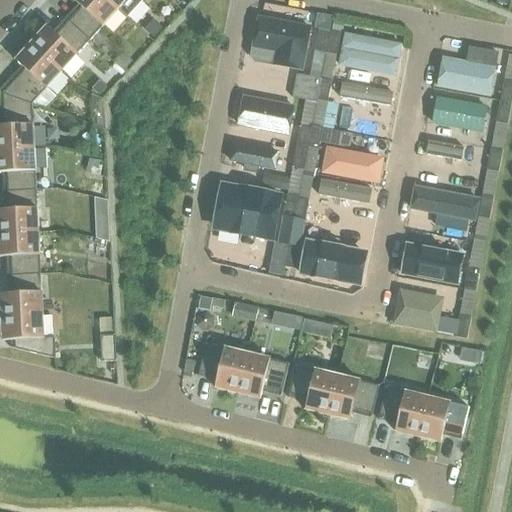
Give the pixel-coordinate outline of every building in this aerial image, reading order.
[(67,19),(91,41),(119,10),(108,0),(73,0),(82,8),(70,21),(67,19)] [(108,0),(119,10),(128,19),(145,0),(108,0)] [(318,13),(315,29),(321,30),(330,31),(333,16),(318,13)] [(91,41),(67,19),(66,19),(69,22),(57,36),(48,28),(32,45),(63,72),(91,41)] [(345,22),(336,20),(334,30),(343,32),(345,22)] [(314,30),(265,21),(260,49),(282,53),(280,65),(307,70),(314,30)] [(153,23),(144,33),(154,42),(163,32),(153,23)] [(328,54),(332,32),(330,31),(321,30),(317,52),(328,54)] [(339,56),(343,34),(335,32),(332,32),(328,54),(339,56)] [(351,36),(344,68),(399,79),(405,47),(351,36)] [(0,92),(0,93),(33,105),(63,72),(32,45),(17,62),(26,70),(4,94),(0,92)] [(323,79),(328,54),(317,52),(312,77),(323,79)] [(334,81),(339,56),(328,54),(323,79),(334,81)] [(123,55),(114,64),(123,72),(132,63),(123,55)] [(446,60),(440,87),(490,97),(495,70),(446,60)] [(319,101),(323,79),(312,77),(297,74),(293,99),(307,102),(318,104),(319,101)] [(330,103),(334,81),(323,79),(319,101),(330,103)] [(509,125),(511,109),(511,81),(506,80),(498,123),(509,125)] [(100,82),(93,89),(99,96),(106,88),(100,82)] [(345,87),(343,98),(394,109),(396,97),(345,87)] [(33,105),(0,93),(4,95),(5,127),(0,127),(0,150),(35,149),(33,105)] [(297,109),(250,100),(244,128),(291,137),(297,109)] [(318,104),(314,126),(325,128),(330,103),(319,101),(318,104)] [(491,110),(442,101),(438,126),(486,134),(491,110)] [(314,126),(318,104),(307,102),(302,127),(314,129),(314,126)] [(327,120),(325,127),(332,129),(334,122),(327,120)] [(504,151),(509,125),(498,123),(493,149),(501,150),(504,151)] [(321,150),(325,128),(314,126),(314,129),(310,148),(321,150)] [(310,148),(314,129),(302,127),(299,148),(310,150),(310,148)] [(466,150),(433,144),(431,155),(464,161),(466,150)] [(280,153),(239,145),(236,163),(277,171),(280,153)] [(331,146),(326,166),(380,178),(385,158),(331,146)] [(306,171),(310,150),(299,148),(295,169),(306,171)] [(316,175),(321,150),(310,148),(310,150),(306,171),(305,173),(316,175)] [(35,149),(0,150),(0,173),(8,174),(8,192),(4,192),(37,191),(35,149)] [(500,173),(504,151),(501,150),(493,149),(489,171),(500,173)] [(301,197),(305,173),(306,171),(295,169),(290,195),(301,197)] [(495,198),(500,173),(489,171),(485,196),(495,198)] [(311,201),(316,175),(305,173),(301,197),(300,199),(311,201)] [(325,183),(322,197),(373,206),(376,193),(325,183)] [(478,200),(421,188),(417,208),(474,220),(478,200)] [(37,191),(4,192),(4,193),(8,193),(9,211),(0,211),(0,234),(39,233),(37,191)] [(288,201),(228,191),(221,231),(280,242),(288,201)] [(296,219),(300,199),(301,197),(290,195),(285,217),(296,219)] [(491,220),(495,198),(485,196),(481,218),(491,220)] [(307,223),(311,201),(300,199),(296,219),(296,221),(307,223)] [(292,244),(296,221),(296,219),(285,217),(281,242),(292,244)] [(482,271),(491,220),(481,218),(475,247),(475,248),(473,256),(473,260),(472,261),(471,269),(482,271)] [(303,246),(307,223),(296,221),(292,244),(291,246),(302,248),(303,246)] [(111,229),(97,230),(98,240),(111,243),(111,229)] [(39,233),(0,234),(0,258),(12,257),(13,276),(8,276),(41,275),(39,233)] [(312,239),(305,273),(360,285),(367,252),(312,239)] [(462,253),(413,244),(408,271),(457,280),(462,253)] [(298,270),(302,248),(291,246),(290,252),(287,268),(298,270)] [(287,268),(290,252),(265,247),(260,271),(286,276),(287,268)] [(478,293),(482,271),(471,269),(467,291),(478,293)] [(41,275),(8,276),(8,277),(13,277),(14,295),(1,296),(4,342),(16,341),(16,348),(12,347),(11,349),(56,360),(55,338),(45,338),(41,275)] [(473,318),(478,293),(467,291),(462,316),(473,318)] [(443,304),(406,296),(400,324),(437,332),(443,304)] [(203,298),(200,309),(212,312),(214,300),(203,298)] [(235,305),(232,319),(256,324),(259,310),(235,305)] [(214,326),(214,316),(206,311),(198,315),(197,325),(205,330),(214,326)] [(469,341),(473,318),(462,316),(458,339),(469,341)] [(290,318),(287,330),(302,333),(304,321),(290,318)] [(113,319),(100,320),(101,337),(114,336),(113,319)] [(306,322),(303,334),(313,337),(316,325),(306,322)] [(257,323),(255,334),(266,336),(268,325),(257,323)] [(104,362),(115,362),(117,362),(116,336),(114,336),(101,337),(102,363),(104,363),(104,362)] [(483,362),(486,349),(466,344),(463,358),(483,362)] [(238,395),(248,355),(206,345),(198,377),(200,377),(201,373),(219,377),(216,389),(238,395)] [(248,355),(238,395),(261,400),(264,388),(282,393),(281,397),(282,397),(289,365),(248,355)] [(187,361),(184,373),(194,374),(196,362),(187,361)] [(328,416),(338,377),(296,367),(288,399),(290,399),(291,395),(309,399),(306,411),(328,416)] [(380,387),(338,377),(328,416),(351,422),(354,410),(372,414),(371,419),(372,419),(380,387)] [(418,438),(428,399),(386,389),(379,421),(380,421),(381,417),(399,421),(396,433),(418,438)] [(470,409),(428,399),(418,438),(441,444),(444,432),(462,436),(461,441),(462,441),(470,409)]
